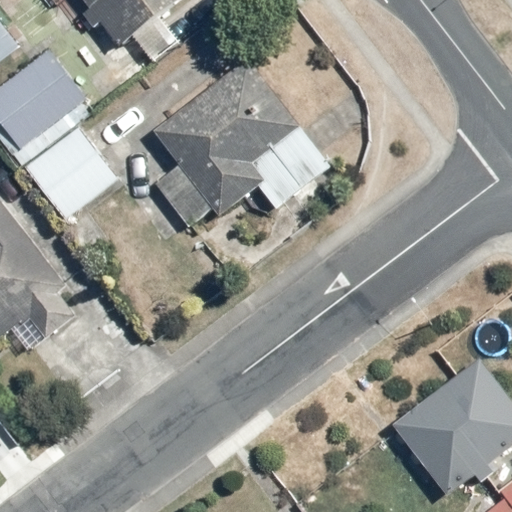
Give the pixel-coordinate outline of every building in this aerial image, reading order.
[(183,0),(106,0),(136,37),(183,0)] [(0,62),(18,48),(0,25),(0,62)] [(85,102),(48,53),(0,88),(0,125),(19,151),(85,102)] [(333,170),(257,64),(180,120),(165,130),(186,159),(153,182),(193,237),(257,191),(273,213),(333,170)] [(122,178),(82,127),(26,170),(66,221),(122,178)] [(83,302),(0,202),(0,336),(11,327),(28,347),(83,302)] [(511,448),(511,408),(477,363),(392,430),(447,500),(511,448)] [(511,511),(511,481),(478,506),(481,511),(511,511)]
